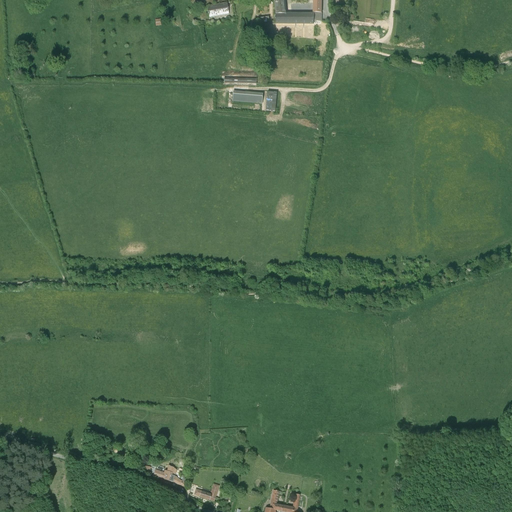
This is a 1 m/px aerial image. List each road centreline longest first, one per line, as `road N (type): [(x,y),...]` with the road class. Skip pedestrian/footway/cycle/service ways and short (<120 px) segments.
road 1 (track): [(346,43),(321,85),(10,76)]
road 2 (unclassified): [(0,443),(130,478),(203,511)]
road 3 (track): [(511,60),(444,64),(346,43)]
